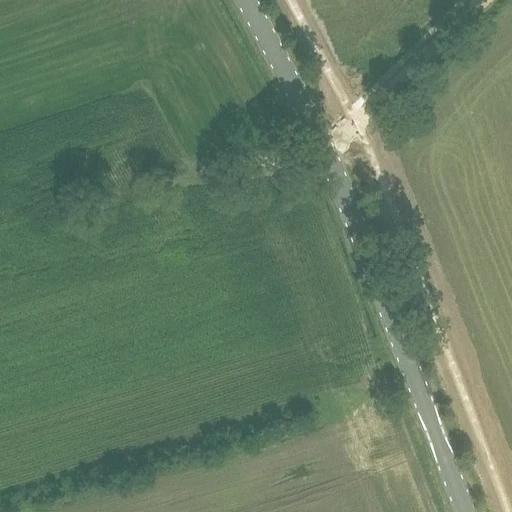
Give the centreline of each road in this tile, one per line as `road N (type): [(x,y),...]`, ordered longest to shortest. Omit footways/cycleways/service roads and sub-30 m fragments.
road 1 (tertiary): [(461,511),(320,152),(244,0)]
road 2 (track): [(320,152),(483,0)]
